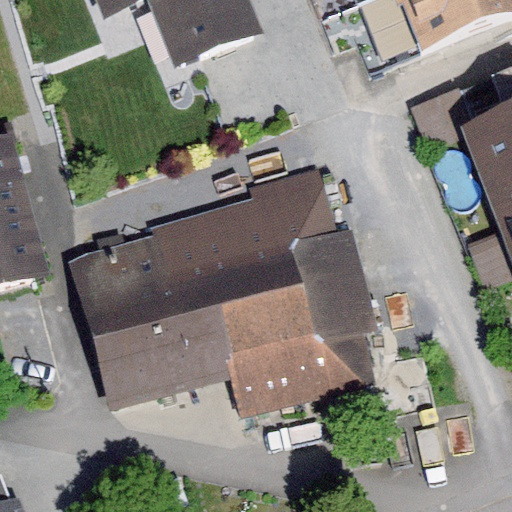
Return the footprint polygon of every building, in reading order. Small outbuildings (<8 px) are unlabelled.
[(116,0),(120,9),(140,0),(176,0),(202,60),(254,40),(238,0),(116,0)] [(511,24),(511,0),(398,0),(421,59),(511,24)] [(424,144),(442,137),(433,113),(415,120),(424,144)] [(511,127),(474,142),(498,204),(509,200),(511,207),(511,127)] [(1,156),(0,156),(0,291),(35,282),(1,156)] [(237,230),(82,269),(116,402),(229,373),(241,419),(365,387),(352,338),(371,333),(347,239),(334,243),(317,178),(258,193),(264,218),(236,226),(237,230)] [(473,251),(487,289),(511,280),(511,277),(499,241),(473,251)] [(13,511),(1,480),(0,480),(0,511),(13,511)]
